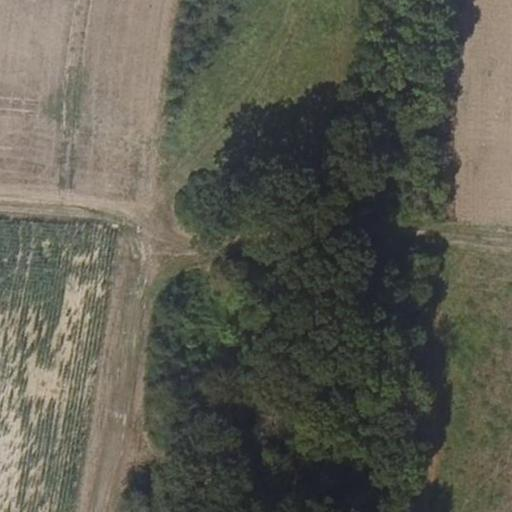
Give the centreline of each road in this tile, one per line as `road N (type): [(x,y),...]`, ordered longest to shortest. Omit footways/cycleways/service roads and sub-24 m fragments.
road 1 (track): [(161,511),(158,483),(119,406),(135,254),(127,224),(0,202)]
road 2 (track): [(127,224),(176,237),(358,229),(460,235)]
